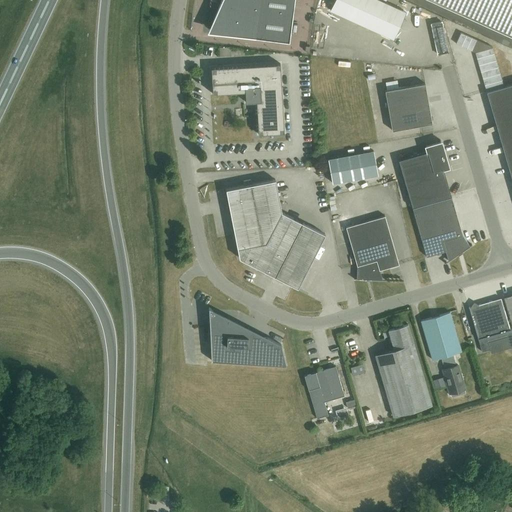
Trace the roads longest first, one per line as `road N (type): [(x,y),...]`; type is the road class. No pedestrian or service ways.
road 1 (unclassified): [(511,266),(307,325),(232,293),(203,261),(197,239),(174,62),(180,0)]
road 2 (trunk): [(125,511),(131,350),(101,115),(105,0)]
road 3 (trunk): [(0,255),(57,266),(104,315),(113,365),(109,511)]
